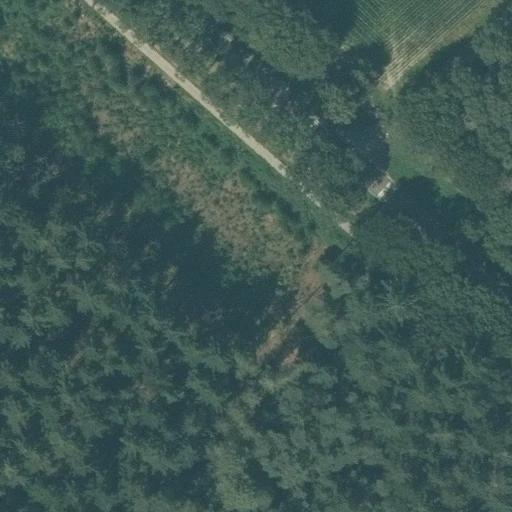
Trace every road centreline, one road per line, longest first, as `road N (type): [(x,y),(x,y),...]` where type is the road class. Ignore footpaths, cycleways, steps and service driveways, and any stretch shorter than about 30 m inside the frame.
road 1 (tertiary): [(350,166),(163,0)]
road 2 (unclassified): [(350,166),(511,23)]
road 3 (tertiary): [(511,306),(350,166)]
